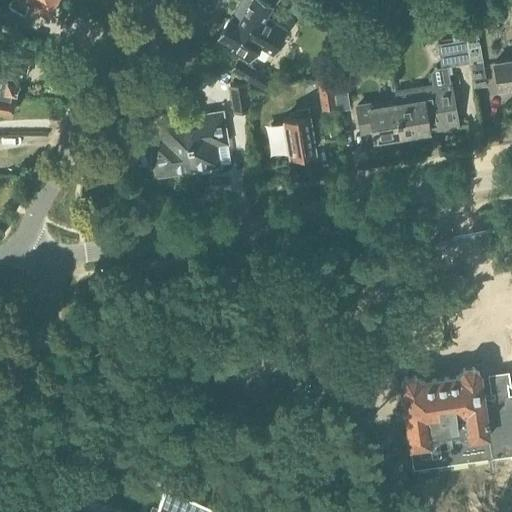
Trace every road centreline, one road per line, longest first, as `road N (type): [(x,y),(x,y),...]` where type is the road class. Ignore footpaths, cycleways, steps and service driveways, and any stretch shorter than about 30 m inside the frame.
road 1 (tertiary): [(56,258),(511,176)]
road 2 (residential): [(16,256),(157,0)]
road 3 (tertiary): [(0,391),(34,359),(46,331),(56,258)]
